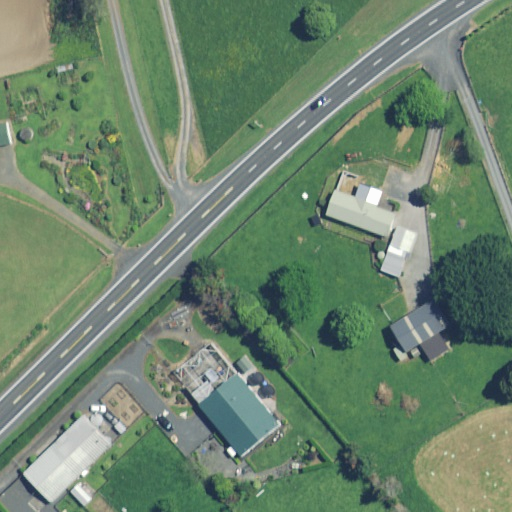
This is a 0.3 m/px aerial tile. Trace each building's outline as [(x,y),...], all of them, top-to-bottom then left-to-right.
[(0,146),(10,144),(6,124),(0,125),(0,146)] [(25,127),(21,129),(20,130),(19,131),(19,132),(18,133),(18,135),(19,136),(19,137),(20,139),(20,140),(21,141),(23,141),(24,142),(25,142),(27,142),(28,142),(29,142),(30,141),(32,140),(32,139),(33,138),(34,137),(34,135),(34,134),(34,133),(34,131),(33,130),(32,129),(31,128),(30,127),(29,127),(27,127),(26,127),(25,127)] [(335,188),(327,213),(388,234),(396,212),(378,206),(384,189),(362,181),(357,195),(335,188)] [(417,230),(398,224),(391,244),(410,250),(417,230)] [(406,255),(388,249),(382,269),(399,275),(406,255)] [(393,324),(409,349),(422,341),(441,329),(453,321),(438,296),(393,324)] [(452,346),(441,329),(422,341),(433,358),(452,346)] [(213,341),(175,372),(243,455),(281,424),(213,341)] [(84,414),(24,472),(51,500),(111,441),(84,414)] [(79,484),(71,492),(85,507),(93,499),(79,484)]
